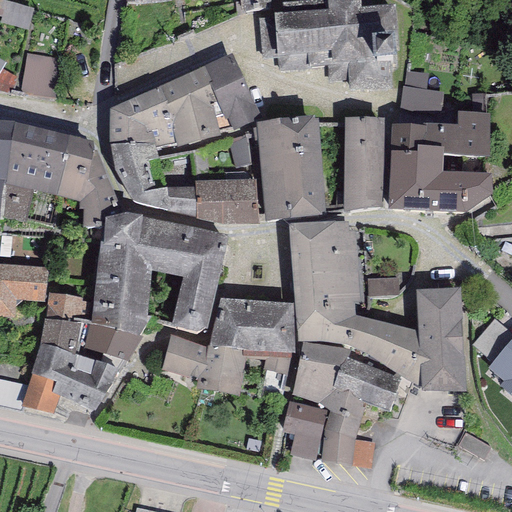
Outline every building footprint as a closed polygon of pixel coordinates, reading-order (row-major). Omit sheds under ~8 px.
[(33,8),(3,0),(0,0),(0,16),(2,17),(0,23),(27,30),(33,8)] [(270,0),(243,0),(244,11),(270,8),(270,0)] [(360,0),(325,0),(282,3),(283,12),(274,13),(274,17),(259,19),(262,59),(278,58),(279,72),(310,70),(309,67),(327,65),(328,83),(348,81),(349,92),(391,89),(388,54),(396,54),(394,33),(397,33),(394,5),(361,7),(360,0)] [(61,58),(26,53),(20,92),(55,97),(61,58)] [(231,53),(203,66),(233,130),(259,115),(231,53)] [(220,135),(233,130),(203,66),(161,85),(175,141),(177,147),(220,135)] [(0,91),(9,94),(16,78),(2,69),(0,71),(0,91)] [(402,87),(397,125),(422,127),(422,123),(439,124),(444,93),(425,90),(427,74),(406,70),(405,87),(402,87)] [(155,146),(175,141),(161,85),(109,109),(109,145),(155,146)] [(392,124),(390,151),(416,152),(417,145),(443,147),(443,154),(489,157),(490,113),(457,111),(456,125),(439,124),(422,123),(422,127),(397,125),(392,124)] [(316,117),(255,123),(265,220),(326,214),(316,117)] [(383,119),(343,117),(343,213),(382,208),(383,119)] [(14,123),(0,121),(0,218),(2,218),(6,184),(14,123)] [(69,135),(14,123),(6,184),(2,218),(23,222),(31,190),(57,195),(79,202),(79,209),(84,209),(83,228),(104,227),(105,217),(124,213),(94,142),(69,135)] [(196,219),(195,187),(155,189),(147,159),(159,157),(155,146),(109,145),(114,170),(133,203),(168,210),(167,214),(196,219)] [(443,171),(443,154),(443,147),(417,145),(416,152),(390,151),(387,209),(464,212),(491,194),(491,174),(443,171)] [(255,180),(195,181),(195,187),(196,219),(222,225),(258,225),(255,180)] [(204,334),(226,236),(126,213),(124,213),(105,217),(104,227),(103,242),(99,241),(90,324),(141,337),(146,320),(151,271),(182,276),(170,327),(204,334)] [(419,386),(417,331),(355,315),(354,304),(359,304),(355,230),(348,231),(348,221),(287,224),(297,342),(330,342),(346,345),(359,350),(419,386)] [(0,317),(12,319),(14,306),(21,300),(44,303),(49,268),(0,264),(0,317)] [(397,281),(369,282),(370,296),(397,295),(397,281)] [(461,288),(415,290),(417,331),(419,386),(420,393),(465,391),(461,288)] [(48,294),(44,319),(81,322),(90,324),(92,302),(82,300),(82,298),(48,294)] [(292,304),(220,299),(208,346),(243,349),(291,353),(294,353),(292,304)] [(75,354),(81,322),(44,319),(39,343),(75,354)] [(129,361),(141,337),(90,324),(84,349),(129,361)] [(243,357),(243,349),(208,346),(170,335),(162,370),(196,378),(194,388),(239,395),(243,357)] [(511,338),(488,367),(504,381),(499,387),(511,398),(511,338)] [(118,368),(75,354),(39,343),(31,373),(56,382),(52,393),(59,395),(95,409),(118,368)] [(349,350),(302,343),(291,395),(325,407),(332,390),(346,358),(348,358),(349,350)] [(283,393),(291,353),(243,349),(243,357),(265,358),(260,374),(266,375),(263,388),(283,393)] [(348,358),(346,358),(332,390),(365,402),(389,411),(401,379),(348,358)] [(52,415),(59,395),(52,393),(56,382),(31,373),(21,406),(52,415)] [(0,382),(0,405),(18,410),(23,388),(0,382)] [(354,440),(365,402),(332,390),(325,407),(330,411),(325,429),(319,461),(369,468),(373,443),(354,440)] [(326,410),(289,403),(283,432),(294,435),(290,454),(316,460),(326,410)]
